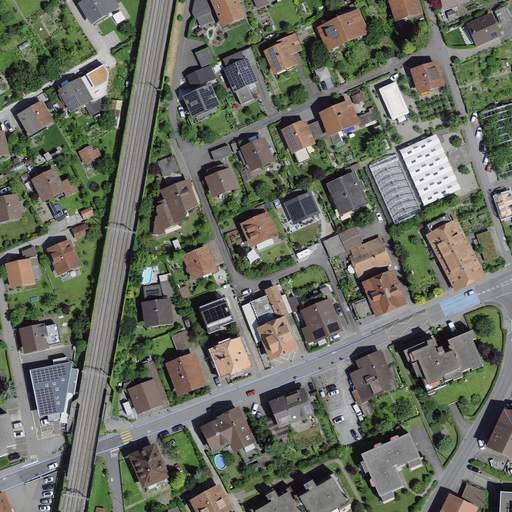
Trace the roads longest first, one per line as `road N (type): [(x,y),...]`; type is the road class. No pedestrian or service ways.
road 1 (residential): [(192,164),(240,282),(259,287),(325,262),(361,345)]
road 2 (residential): [(441,46),(192,164)]
road 3 (residential): [(511,272),(441,46)]
road 4 (tertiary): [(188,414),(361,345)]
road 5 (residential): [(0,289),(43,467)]
road 6 (residential): [(428,511),(511,359)]
road 7 (residential): [(188,0),(175,116),(192,164)]
road 8 (tertiary): [(361,345),(511,280)]
